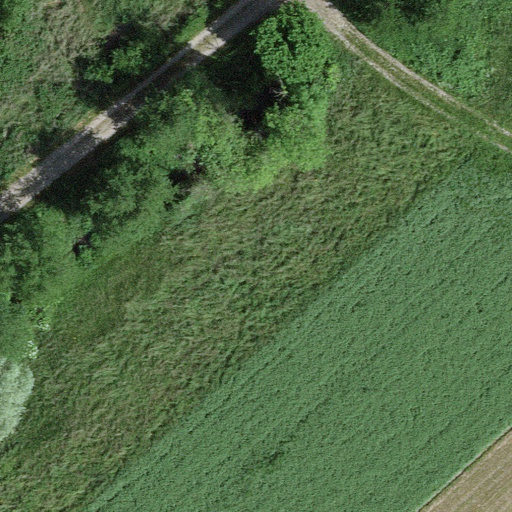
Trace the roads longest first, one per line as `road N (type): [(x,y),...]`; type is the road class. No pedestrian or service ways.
road 1 (track): [(0,211),(265,0)]
road 2 (track): [(312,0),(404,68),(511,129)]
